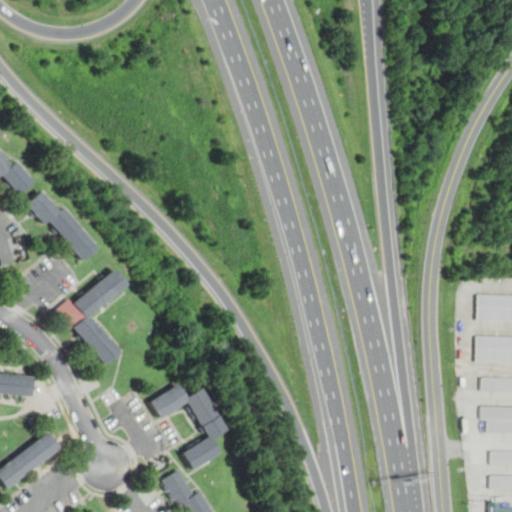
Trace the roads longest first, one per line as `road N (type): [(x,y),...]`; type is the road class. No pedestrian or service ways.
road 1 (motorway): [(0,64),(154,214),(226,299),(285,398),(328,511)]
road 2 (motorway): [(404,511),(351,245),(272,0)]
road 3 (motorway): [(411,511),(365,0)]
road 4 (tertiary): [(443,511),(432,264),(462,150),(511,63)]
road 5 (motorway): [(258,118),(316,329),(350,511)]
road 6 (residential): [(0,316),(27,330),(57,366),(110,465)]
road 7 (motorway): [(135,0),(81,32),(40,29),(0,5)]
road 8 (motorway): [(214,0),(258,118)]
